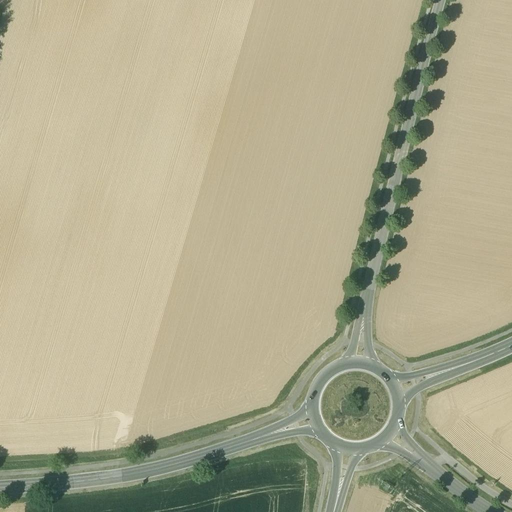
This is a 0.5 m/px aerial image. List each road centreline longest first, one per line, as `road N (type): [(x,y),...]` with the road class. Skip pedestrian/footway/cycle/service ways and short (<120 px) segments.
road 1 (unclassified): [(357,364),(366,289),(440,0)]
road 2 (tertiary): [(0,488),(146,472),(314,420)]
road 3 (track): [(0,464),(170,439),(274,403)]
road 4 (unclassified): [(389,432),(490,511)]
road 5 (secondary): [(511,344),(394,390)]
